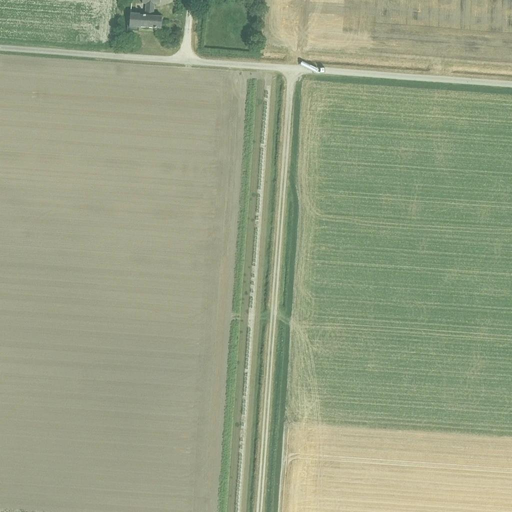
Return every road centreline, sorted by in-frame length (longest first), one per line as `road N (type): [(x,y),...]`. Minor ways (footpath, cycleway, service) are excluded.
road 1 (unclassified): [(511,85),(0,47)]
road 2 (track): [(257,511),(292,69)]
